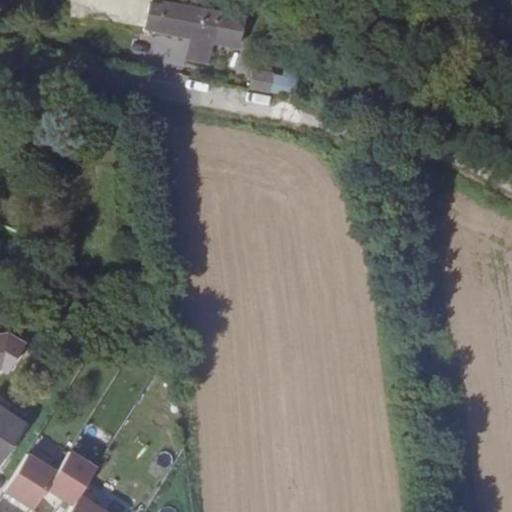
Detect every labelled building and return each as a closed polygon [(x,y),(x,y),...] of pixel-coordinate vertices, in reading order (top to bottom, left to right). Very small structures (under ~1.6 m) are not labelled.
[(56,0),(59,20),(132,13),(130,0),(56,0)] [(156,8),(152,35),(209,44),(213,17),(156,8)] [(248,69),(244,90),(274,97),(278,76),(248,69)] [(0,416),(18,429),(24,421),(0,404),(0,416)] [(0,416),(0,456),(18,429),(0,416)] [(52,475),(39,494),(62,509),(72,493),(87,471),(65,456),(52,475)] [(26,511),(39,494),(52,475),(26,457),(0,493),(0,494),(25,511),(26,511)] [(101,511),(72,493),(62,509),(59,511),(101,511)]
